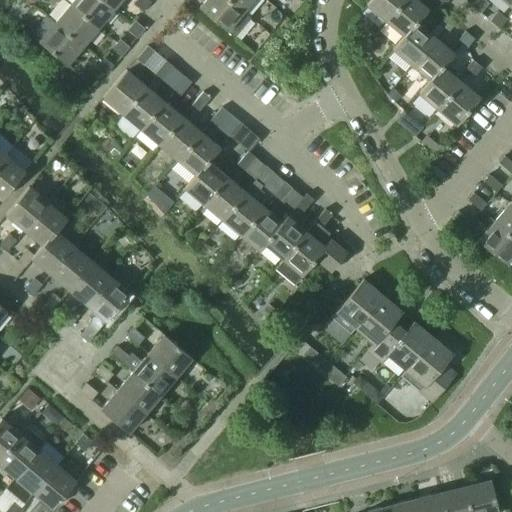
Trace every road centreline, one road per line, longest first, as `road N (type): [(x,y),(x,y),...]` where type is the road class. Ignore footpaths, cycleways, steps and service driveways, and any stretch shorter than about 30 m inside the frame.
road 1 (residential): [(286,134),(155,28)]
road 2 (residential): [(369,254),(338,193),(286,152),(286,134)]
road 3 (tertiary): [(465,420),(422,452),(326,476)]
road 4 (residential): [(421,224),(511,113)]
road 5 (residential): [(421,224),(351,100)]
road 6 (tertiary): [(192,511),(326,476)]
road 7 (residential): [(511,316),(450,263),(421,224)]
